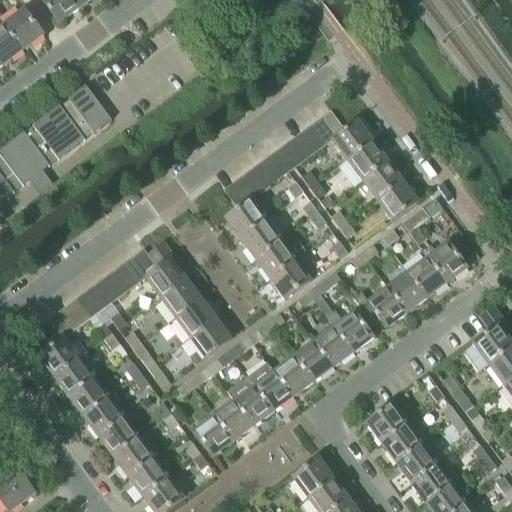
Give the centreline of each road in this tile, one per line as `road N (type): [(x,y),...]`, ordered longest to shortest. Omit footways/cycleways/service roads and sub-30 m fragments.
road 1 (residential): [(0,318),(358,58),(511,263)]
road 2 (residential): [(511,272),(320,413),(393,511)]
road 3 (residential): [(105,511),(0,364)]
road 4 (residential): [(0,101),(139,0)]
